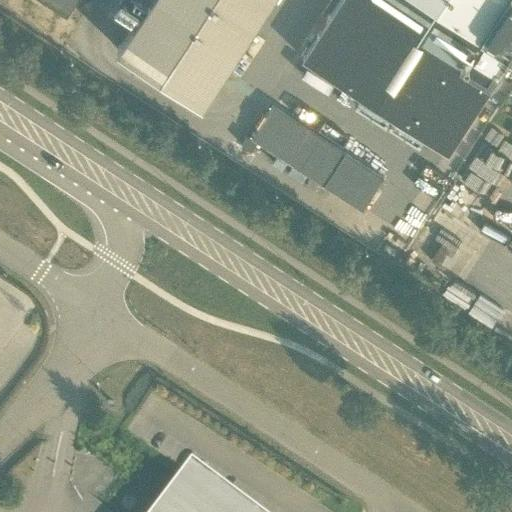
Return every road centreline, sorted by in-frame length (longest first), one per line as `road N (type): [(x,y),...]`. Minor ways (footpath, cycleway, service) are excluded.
road 1 (secondary): [(511,431),(0,97)]
road 2 (secondary): [(127,212),(511,462)]
road 3 (unclassified): [(399,511),(96,315)]
road 4 (unknown): [(45,511),(74,452),(72,347)]
road 5 (unclassified): [(0,443),(96,315)]
road 6 (secondary): [(0,130),(127,212)]
